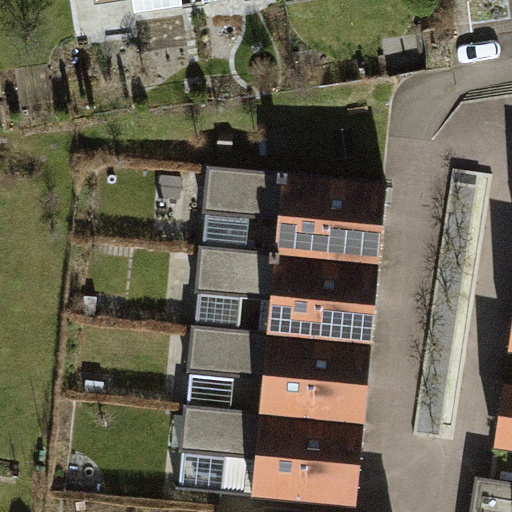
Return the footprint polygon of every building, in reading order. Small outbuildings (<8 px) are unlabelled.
[(101,0),(103,10),(171,0),(101,0)] [(276,222),(273,252),(373,262),(382,180),(207,163),(201,215),(276,222)] [(268,306),(265,333),(365,343),(373,262),(273,252),(200,244),(195,298),(268,306)] [(260,381),(257,415),(357,425),(365,343),(265,333),(190,326),(185,373),(260,381)] [(511,376),(506,376),(496,440),(511,442),(511,376)] [(252,460),(248,496),(349,506),(357,425),(257,415),(180,407),(176,452),(252,460)]
